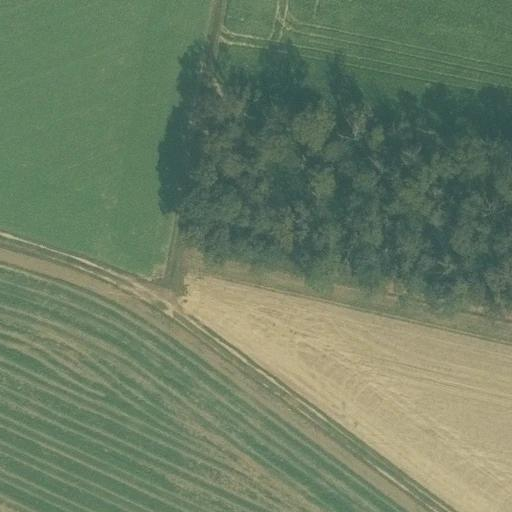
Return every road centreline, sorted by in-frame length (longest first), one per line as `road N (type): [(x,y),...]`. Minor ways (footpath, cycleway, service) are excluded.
road 1 (track): [(174,301),(449,511)]
road 2 (track): [(222,0),(174,301)]
road 3 (track): [(0,233),(174,301)]
